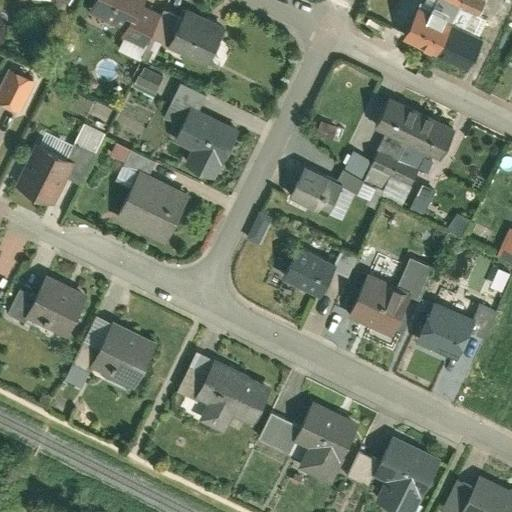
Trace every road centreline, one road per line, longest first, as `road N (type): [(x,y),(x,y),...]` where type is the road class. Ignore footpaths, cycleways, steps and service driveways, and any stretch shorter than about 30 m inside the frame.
road 1 (unclassified): [(204,298),(511,448)]
road 2 (residential): [(204,298),(328,32)]
road 3 (unclassified): [(0,209),(204,298)]
road 4 (unclassified): [(511,120),(328,32)]
